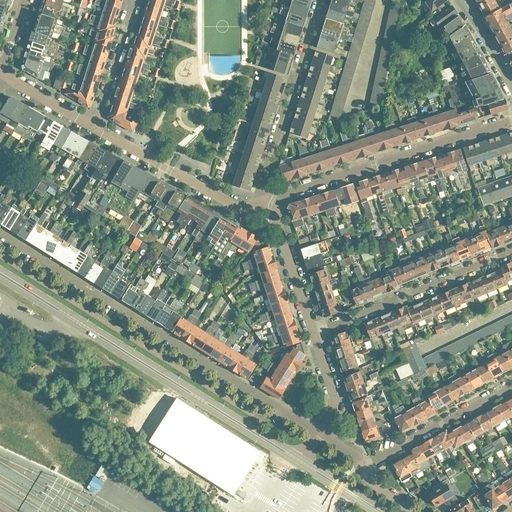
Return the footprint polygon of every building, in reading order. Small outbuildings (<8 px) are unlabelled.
[(10,0),(0,0),(0,25),(3,24),(10,0)] [(61,7),(62,2),(56,0),(42,0),(41,5),(66,13),(68,9),(61,7)] [(116,18),(119,9),(120,8),(95,0),(94,4),(103,7),(101,13),(116,18)] [(120,6),(122,0),(96,0),(97,0),(96,0),(95,0),(120,8),(121,7),(120,6)] [(171,8),(172,4),(160,0),(148,0),(148,1),(147,6),(146,6),(162,11),(164,6),(171,8)] [(308,8),(310,0),(291,0),(291,3),(308,8)] [(443,4),(447,1),(446,0),(418,0),(418,2),(422,3),(421,4),(425,10),(428,9),(430,13),(434,10),(436,14),(445,8),(443,4)] [(486,17),(509,5),(510,4),(507,0),(506,0),(498,4),(495,0),(493,0),(480,7),(485,17),(486,17)] [(346,10),(347,6),(331,1),(328,10),(358,20),(359,15),(346,10)] [(495,35),(511,25),(511,2),(510,4),(509,5),(486,17),(489,23),(488,23),(495,35)] [(305,18),(308,8),(291,3),(289,8),(282,5),(280,10),(305,18)] [(374,12),(375,7),(364,3),(362,8),(374,12)] [(67,18),(68,14),(66,13),(41,5),(38,14),(57,20),(58,15),(67,18)] [(161,16),(162,11),(146,6),(145,11),(144,14),(143,16),(166,23),(168,18),(161,16)] [(437,24),(439,27),(457,14),(451,6),(434,18),(430,21),(430,23),(433,26),(434,27),(437,24)] [(83,13),(83,11),(84,9),(79,7),(76,16),(81,18),(82,17),(83,13)] [(372,17),(374,12),(362,8),(360,13),(372,17)] [(302,28),(305,18),(280,10),(279,14),(286,17),(285,22),(302,28)] [(342,24),(343,19),(357,23),(358,20),(328,10),(325,19),(343,25),(343,24),(342,24)] [(114,27),(116,18),(101,13),(99,18),(90,15),(89,19),(91,19),(90,20),(115,28),(115,27),(114,27)] [(371,22),(372,17),(360,13),(359,18),(371,22)] [(57,20),(38,14),(35,23),(61,32),(61,31),(62,28),(55,25),(57,20)] [(166,28),(168,24),(166,23),(143,16),(143,19),(140,26),(156,30),(158,25),(166,28)] [(446,37),(464,24),(458,16),(438,30),(440,33),(439,34),(440,36),(444,33),(446,37)] [(369,27),(371,22),(359,18),(357,23),(369,27)] [(341,30),(343,25),(325,19),(322,29),(352,38),(354,34),(350,33),(350,32),(348,32),(341,30)] [(112,37),(115,28),(90,20),(89,24),(92,25),(90,30),(113,38),(113,37),(112,37)] [(299,37),(302,28),(285,22),(283,27),(268,22),(267,27),(271,28),(299,37)] [(61,32),(35,23),(32,32),(51,39),(53,33),(70,38),(71,35),(61,31),(61,32)] [(367,32),(369,27),(357,23),(356,28),(367,32)] [(449,44),(469,34),(464,24),(446,37),(444,39),(446,43),(447,42),(449,44)] [(511,25),(495,35),(501,46),(511,40),(511,25)] [(154,35),(156,30),(140,26),(138,32),(138,34),(136,34),(136,35),(160,42),(161,42),(163,38),(154,35)] [(296,47),(299,37),(271,28),(270,33),(281,36),(279,41),(296,47)] [(366,37),(367,32),(356,28),(354,34),(366,37)] [(352,38),(322,29),(319,38),(335,43),(337,44),(338,38),(351,42),(352,38)] [(110,48),(113,38),(90,30),(89,34),(95,36),(93,42),(110,48)] [(49,43),(51,39),(32,32),(29,41),(50,49),(51,49),(57,51),(57,50),(58,46),(49,43)] [(364,42),(366,37),(354,34),(353,38),(364,42)] [(453,55),(474,43),(469,34),(449,44),(452,50),(451,51),(453,55)] [(159,46),(160,42),(136,35),(133,43),(132,43),(132,44),(154,51),(155,50),(149,49),(151,44),(159,46)] [(293,56),(296,47),(279,41),(271,38),(270,43),(278,45),(276,51),(293,56)] [(334,47),(335,43),(319,38),(316,48),(338,55),(346,58),(348,52),(334,47)] [(363,47),(364,42),(353,38),(351,44),(363,47)] [(511,40),(501,46),(506,55),(510,53),(511,54),(511,40)] [(57,51),(51,49),(50,49),(29,41),(26,50),(45,57),(46,51),(62,57),(64,52),(57,50),(57,51)] [(107,55),(110,48),(93,42),(92,47),(85,45),(84,50),(107,57),(108,55),(107,55)] [(458,63),(479,52),(474,43),(453,55),(448,57),(450,62),(456,59),(458,63)] [(153,56),(154,51),(132,44),(129,54),(144,59),(146,53),(153,56)] [(361,53),(363,47),(351,44),(349,49),(361,53)] [(359,58),(361,53),(349,49),(348,54),(359,58)] [(43,61),(45,57),(26,50),(23,60),(49,68),(52,70),(54,65),(43,61)] [(106,59),(107,57),(84,50),(82,55),(89,57),(87,62),(103,67),(106,59)] [(290,65),(293,56),(276,51),(274,56),(266,53),(265,57),(290,65)] [(330,63),(332,56),(315,51),(312,61),(335,69),(335,68),(336,65),(330,63)] [(484,62),(479,52),(458,63),(461,68),(461,69),(462,71),(484,62)] [(143,63),(144,59),(129,54),(126,61),(126,60),(125,63),(148,71),(149,68),(150,65),(143,63)] [(359,58),(348,54),(346,59),(358,63),(359,58)] [(289,68),(290,65),(265,57),(265,58),(260,56),(257,55),(255,64),(264,67),(266,63),(271,64),(270,70),(287,75),(289,68)] [(358,63),(346,59),(344,64),(356,68),(358,63)] [(47,72),(49,68),(23,60),(21,66),(22,68),(22,69),(41,80),(44,71),(47,72)] [(326,77),(328,71),(339,74),(340,70),(335,68),(335,69),(312,61),(309,72),(326,77)] [(103,68),(103,67),(87,62),(86,66),(79,64),(77,68),(77,69),(101,77),(101,74),(102,70),(103,68)] [(489,71),(488,68),(484,62),(462,71),(462,72),(454,76),(455,77),(456,80),(462,77),(465,75),(467,78),(489,71)] [(146,75),(148,71),(125,63),(125,65),(124,68),(122,73),(138,78),(140,73),(146,75)] [(356,68),(344,64),(343,68),(343,69),(355,73),(356,68)] [(450,68),(439,71),(442,81),(453,77),(450,68)] [(100,79),(101,77),(77,69),(76,74),(82,76),(81,81),(97,86),(99,79),(100,79)] [(353,78),(355,73),(343,69),(341,74),(353,78)] [(60,87),(61,83),(62,80),(63,76),(64,73),(58,71),(53,87),(59,91),(60,87)] [(282,89),(286,78),(269,72),(267,79),(260,77),(259,81),(282,89)] [(324,83),(326,77),(309,72),(305,82),(328,89),(328,90),(334,91),(335,87),(324,83)] [(136,83),(138,78),(122,73),(120,81),(119,81),(119,83),(142,90),(143,85),(136,83)] [(471,93),(474,99),(500,90),(490,73),(464,81),(462,83),(468,94),(471,93)] [(351,83),(353,78),(341,74),(340,80),(351,83)] [(61,81),(61,83),(66,84),(72,86),(71,89),(78,91),(94,96),(97,86),(81,81),(79,86),(72,84),(67,81),(62,80),(61,81)] [(350,88),(351,83),(340,80),(338,85),(350,88)] [(279,99),(282,89),(259,81),(258,85),(264,87),(262,93),(279,99)] [(328,90),(328,89),(305,82),(302,92),(319,97),(321,91),(327,93),(328,90)] [(140,95),(142,90),(119,83),(118,84),(119,85),(118,87),(116,92),(131,97),(133,92),(140,95)] [(454,90),(455,83),(443,87),(445,93),(449,91),(454,90)] [(348,93),(350,88),(338,85),(337,90),(348,93)] [(91,106),(94,96),(78,91),(76,95),(66,90),(64,94),(87,107),(91,106)] [(348,93),(337,90),(335,95),(347,98),(348,93)] [(479,106),(504,98),(500,90),(474,99),(477,107),(479,106)] [(130,102),(131,97),(116,92),(113,102),(128,107),(135,110),(137,104),(130,102)] [(317,104),(319,97),(302,92),(299,102),(322,110),(323,106),(317,104)] [(276,109),(279,99),(262,93),(260,100),(254,98),(253,102),(276,109)] [(345,104),(347,98),(335,95),(333,100),(345,104)] [(0,119),(5,123),(19,102),(12,98),(8,99),(0,112),(0,119)] [(508,109),(504,99),(504,98),(479,106),(480,109),(483,108),(484,111),(489,110),(490,115),(508,109)] [(345,104),(333,100),(332,105),(343,109),(345,104)] [(14,128),(27,107),(19,102),(5,123),(14,128)] [(124,119),(128,107),(113,102),(108,117),(109,119),(121,126),(124,119)] [(272,119),(276,109),(253,102),(251,105),(257,107),(255,114),(272,119)] [(326,111),(322,110),(299,102),(296,113),(313,118),(315,112),(325,115),(326,111)] [(450,128),(445,112),(438,115),(436,110),(434,104),(431,105),(439,131),(442,130),(443,131),(450,128)] [(342,114),(343,109),(332,105),(330,110),(342,114)] [(439,131),(431,105),(430,106),(432,111),(428,112),(430,117),(424,119),(428,135),(439,131)] [(461,124),(458,114),(456,109),(455,106),(450,108),(451,110),(445,112),(450,128),(457,126),(457,125),(461,124)] [(461,124),(483,117),(482,112),(484,111),(483,108),(480,109),(479,106),(477,107),(464,111),(462,112),(458,114),(461,124)] [(23,133),(36,112),(27,107),(14,128),(15,128),(13,131),(22,136),(23,135),(24,133),(23,133)] [(342,114),(330,110),(329,115),(340,119),(342,114)] [(34,133),(44,117),(36,112),(23,133),(24,133),(28,136),(30,131),(34,133)] [(311,124),(313,118),(296,113),(292,123),(316,130),(317,126),(311,124)] [(269,130),(272,119),(255,114),(253,120),(247,118),(246,122),(269,130)] [(39,144),(53,122),(44,117),(34,133),(35,134),(36,133),(40,135),(36,143),(39,144)] [(428,135),(424,119),(416,122),(415,117),(411,118),(418,138),(428,135)] [(407,142),(402,126),(395,129),(393,124),(391,118),(388,119),(396,145),(407,142)] [(418,138),(411,118),(406,119),(408,124),(402,126),(407,142),(418,138)] [(133,132),(137,124),(132,121),(131,123),(124,119),(121,126),(133,132)] [(396,145),(388,119),(383,121),(385,126),(385,127),(386,131),(380,133),(385,149),(393,147),(392,146),(396,145)] [(385,149),(380,133),(374,135),(369,120),(365,121),(375,152),(378,151),(378,152),(385,149)] [(375,152),(365,121),(364,122),(366,126),(362,128),(364,133),(363,133),(365,138),(359,140),(364,156),(371,154),(371,153),(375,152)] [(52,144),(62,127),(53,122),(39,144),(44,148),(49,150),(51,145),(52,144)] [(266,140),(269,130),(246,122),(245,126),(251,128),(249,134),(266,140)] [(318,136),(320,132),(316,130),(292,123),(289,133),(306,139),(308,132),(318,136)] [(57,146),(54,151),(57,153),(70,132),(62,127),(52,144),(57,146)] [(58,153),(66,158),(79,137),(70,132),(57,153),(58,153)] [(364,156),(359,140),(352,142),(350,138),(348,132),(345,133),(353,159),(356,158),(356,159),(364,156)] [(511,132),(505,135),(507,140),(499,143),(500,148),(503,147),(505,154),(506,153),(508,160),(511,158),(511,132)] [(353,159),(345,133),(340,135),(342,140),(341,140),(343,145),(337,147),(342,163),(353,159)] [(262,150),(266,140),(249,134),(247,141),(241,139),(239,143),(262,150)] [(500,148),(499,143),(507,140),(505,135),(484,142),(492,165),(495,164),(493,158),(505,154),(503,147),(500,148)] [(72,169),(88,142),(79,137),(66,158),(72,161),(67,170),(70,172),(72,169)] [(342,163),(337,147),(330,149),(328,145),(326,139),(323,140),(331,166),(342,163)] [(331,166),(323,140),(318,142),(320,147),(320,148),(321,152),(316,154),(321,169),(331,166)] [(85,165),(96,147),(88,142),(72,169),(76,171),(82,161),(85,162),(84,165),(85,165)] [(492,165),(484,142),(463,149),(469,166),(471,172),(475,170),(473,164),(486,160),(488,166),(492,165)] [(259,160),(262,150),(239,143),(238,147),(244,149),(242,155),(259,160)] [(310,173),(302,147),(300,143),(296,144),(297,149),(299,154),(299,155),(300,159),(294,161),(299,177),(306,175),(306,174),(310,173)] [(321,169),(316,154),(308,156),(307,152),(306,152),(305,146),(302,147),(310,173),(321,169)] [(86,182),(105,152),(96,147),(85,165),(86,166),(84,169),(88,171),(86,176),(87,177),(84,181),(86,182)] [(0,152),(0,154),(6,158),(9,154),(2,149),(0,152)] [(466,165),(461,149),(451,153),(462,185),(467,184),(463,171),(468,170),(466,165)] [(77,197),(74,201),(83,206),(114,156),(105,152),(86,182),(77,197)] [(462,185),(451,153),(442,156),(448,172),(447,172),(449,177),(454,175),(454,176),(458,188),(459,187),(460,191),(464,190),(462,185)] [(7,159),(14,164),(17,159),(9,154),(7,159)] [(256,171),(259,160),(242,155),(240,161),(234,159),(233,163),(256,171)] [(92,211),(123,161),(114,156),(83,206),(92,211)] [(448,172),(442,156),(433,158),(444,191),(446,190),(444,183),(446,182),(445,179),(443,173),(447,172),(448,172)] [(299,177),(294,161),(292,157),(281,160),(278,167),(283,182),(291,179),(291,180),(299,177)] [(444,191),(433,158),(424,161),(431,182),(435,181),(439,193),(443,191),(444,191)] [(101,215),(132,166),(123,161),(92,211),(95,212),(101,215)] [(225,171),(228,164),(218,161),(215,168),(225,171)] [(431,182),(424,161),(415,164),(426,197),(429,196),(427,188),(426,184),(431,182)] [(253,181),(256,171),(233,163),(231,167),(238,169),(236,175),(253,181)] [(24,168),(33,173),(35,169),(27,164),(24,168)] [(426,197),(415,164),(406,167),(412,187),(415,186),(416,189),(418,188),(419,193),(421,199),(425,198),(426,197)] [(115,212),(141,170),(132,166),(101,215),(110,220),(102,215),(107,207),(115,212)] [(412,187),(406,167),(397,170),(407,202),(410,200),(406,189),(412,187)] [(23,170),(20,174),(29,179),(31,175),(23,170)] [(124,217),(131,205),(138,194),(140,192),(149,175),(141,170),(115,212),(124,217)] [(407,202),(397,170),(387,173),(393,189),(396,188),(398,195),(400,194),(403,203),(407,202)] [(393,189),(387,173),(378,176),(385,199),(389,197),(394,196),(391,190),(393,189)] [(145,201),(158,180),(149,175),(140,192),(144,194),(142,199),(145,201)] [(249,191),(253,181),(236,175),(233,182),(227,180),(226,184),(232,186),(249,191)] [(480,198),(511,186),(511,175),(477,188),(480,198)] [(48,185),(51,181),(43,176),(41,180),(48,185)] [(385,199),(378,176),(369,179),(374,195),(377,194),(383,212),(388,210),(384,199),(385,199)] [(366,198),(374,195),(369,179),(360,182),(361,187),(357,188),(360,197),(368,220),(368,221),(373,220),(366,198)] [(52,180),(49,185),(57,190),(60,185),(52,180)] [(154,206),(156,203),(167,184),(158,180),(145,201),(154,206)] [(44,191),(47,186),(41,182),(38,187),(44,191)] [(62,189),(67,192),(70,186),(65,183),(62,189)] [(162,212),(176,189),(167,184),(156,203),(154,206),(159,209),(156,214),(160,216),(162,212)] [(358,198),(353,184),(334,190),(339,206),(346,204),(346,205),(355,203),(361,222),(368,220),(360,197),(358,198)] [(50,186),(47,191),(54,196),(57,191),(50,186)] [(511,196),(511,186),(480,198),(483,206),(511,196)] [(175,210),(185,194),(176,189),(162,212),(165,214),(169,207),(175,210)] [(69,190),(66,195),(74,200),(77,195),(69,190)] [(339,206),(334,190),(325,194),(332,216),(337,214),(335,208),(339,206)] [(0,206),(0,223),(1,224),(13,206),(11,205),(9,207),(6,205),(12,196),(8,194),(6,197),(0,206)] [(332,216),(325,194),(315,197),(320,212),(321,212),(321,213),(326,211),(328,217),(332,216)] [(180,225),(195,200),(187,195),(176,212),(180,215),(176,222),(180,225)] [(70,205),(73,200),(66,196),(63,201),(70,205)] [(320,212),(315,197),(306,200),(313,222),(319,220),(317,214),(320,212)] [(9,230),(22,209),(27,202),(23,199),(18,207),(14,204),(13,206),(1,224),(9,230)] [(195,220),(204,206),(195,200),(180,225),(179,227),(183,229),(190,218),(195,220)] [(313,222),(306,200),(297,203),(302,218),(307,217),(309,223),(313,222)] [(72,205),(80,210),(82,206),(75,201),(72,205)] [(302,218),(297,203),(290,205),(288,208),(294,228),(304,225),(302,218)] [(196,237),(212,211),(204,206),(195,220),(199,223),(192,235),(196,237)] [(18,235),(29,217),(29,216),(28,215),(26,217),(23,215),(26,211),(22,209),(9,230),(18,235)] [(212,231),(221,216),(212,211),(196,237),(195,239),(198,242),(199,241),(200,241),(208,228),(212,231)] [(478,211),(473,213),(476,221),(478,220),(478,221),(482,220),(478,211)] [(106,226),(109,222),(100,216),(98,220),(97,222),(105,227),(106,226)] [(212,249),(229,221),(221,216),(212,231),(206,240),(210,242),(208,246),(212,249)] [(26,240),(40,219),(39,218),(38,219),(35,217),(32,223),(29,221),(30,218),(29,217),(18,235),(26,240)] [(465,223),(462,217),(456,219),(459,225),(465,223)] [(422,221),(425,230),(435,227),(433,222),(432,218),(422,221)] [(504,244),(498,229),(491,232),(485,218),(482,220),(492,246),(493,249),(497,247),(504,245),(504,244)] [(34,246),(45,229),(40,226),(43,221),(40,219),(26,240),(34,246)] [(122,220),(118,226),(127,231),(130,225),(122,220)] [(492,246),(482,220),(478,221),(481,227),(480,227),(482,232),(475,235),(481,251),(483,250),(484,251),(487,250),(487,248),(492,246)] [(225,247),(238,226),(229,221),(212,249),(213,249),(210,252),(219,258),(222,253),(225,247)] [(43,251),(57,228),(60,224),(57,222),(50,232),(46,230),(45,229),(34,246),(43,251)] [(112,231),(115,226),(109,222),(106,227),(112,231)] [(423,223),(415,225),(417,231),(424,229),(423,223)] [(130,225),(127,231),(135,236),(138,230),(130,225)] [(511,240),(511,234),(508,225),(498,229),(504,244),(511,240)] [(238,247),(247,232),(238,226),(225,247),(229,249),(233,243),(234,244),(238,247)] [(347,227),(340,229),(342,235),(344,235),(349,233),(347,227)] [(51,256),(62,240),(57,237),(61,230),(57,228),(43,251),(51,256)] [(62,240),(51,256),(60,262),(73,240),(78,234),(73,231),(66,242),(63,241),(62,240)] [(135,237),(143,241),(147,235),(139,231),(135,237)] [(330,238),(328,233),(327,231),(320,233),(322,240),(329,237),(330,238)] [(257,249),(262,241),(247,232),(238,247),(248,253),(249,252),(257,249)] [(318,233),(309,236),(312,243),(320,241),(319,236),(318,233)] [(461,259),(453,239),(450,233),(445,235),(450,246),(444,248),(450,264),(452,263),(453,264),(455,263),(456,262),(458,261),(461,259)] [(481,251),(475,235),(465,240),(471,255),(476,253),(477,254),(480,253),(480,251),(481,251)] [(378,239),(381,246),(388,244),(386,236),(378,239)] [(471,255),(465,240),(464,238),(460,239),(459,237),(453,239),(461,259),(462,259),(463,259),(466,258),(466,257),(471,255)] [(137,250),(142,242),(135,238),(130,246),(137,250)] [(308,238),(299,241),(301,247),(310,244),(308,238)] [(68,267),(79,250),(74,247),(77,242),(73,240),(60,262),(68,267)] [(77,272),(92,248),(95,244),(91,241),(88,245),(87,244),(82,253),(79,250),(68,267),(77,272)] [(158,241),(154,247),(162,252),(165,246),(158,241)] [(321,254),(319,248),(328,245),(326,241),(301,249),(305,259),(321,254)] [(189,256),(197,245),(193,242),(185,254),(189,256)] [(450,264),(444,248),(443,246),(437,248),(439,251),(435,252),(433,246),(432,247),(440,268),(441,268),(442,268),(445,267),(446,266),(450,264)] [(174,252),(166,247),(163,252),(171,257),(174,252)] [(249,265),(272,258),(269,247),(253,252),(254,258),(247,260),(248,261),(241,263),(243,267),(249,265)] [(440,268),(432,247),(431,247),(434,253),(424,257),(430,272),(433,271),(434,271),(435,271),(438,270),(439,269),(440,268)] [(85,278),(96,261),(91,258),(95,250),(92,248),(77,272),(85,278)] [(94,283),(113,253),(109,250),(100,264),(97,262),(96,261),(85,278),(94,283)] [(102,288),(113,272),(107,268),(117,254),(114,252),(113,253),(94,283),(102,288)] [(183,257),(174,252),(171,258),(170,259),(179,264),(183,257)] [(369,260),(366,252),(361,254),(364,262),(369,260)] [(170,259),(171,258),(162,253),(159,258),(167,263),(170,259)] [(332,262),(330,257),(323,260),(321,254),(305,259),(308,270),(332,262)] [(430,272),(424,257),(417,260),(415,255),(411,257),(419,277),(424,275),(425,275),(427,274),(428,273),(430,272)] [(419,277),(411,257),(401,261),(409,281),(410,281),(411,281),(413,280),(414,279),(419,277)] [(189,267),(192,261),(186,258),(183,263),(189,267)] [(259,273),(276,268),(272,258),(249,265),(243,267),(244,271),(250,269),(251,270),(257,267),(259,273)] [(340,270),(358,266),(356,258),(338,262),(340,270)] [(409,281),(401,261),(400,261),(402,266),(396,269),(394,263),(393,263),(390,258),(388,259),(398,286),(403,284),(404,284),(406,283),(407,282),(409,281)] [(398,286),(388,259),(384,261),(387,266),(385,267),(389,275),(382,278),(388,292),(399,288),(398,286)] [(131,261),(126,268),(132,272),(136,264),(131,261)] [(171,262),(168,267),(175,271),(178,265),(171,262)] [(511,278),(511,264),(511,263),(511,262),(501,267),(502,269),(507,281),(511,278)] [(192,263),(188,269),(197,274),(200,268),(192,263)] [(102,288),(111,293),(124,273),(124,271),(125,270),(117,265),(113,272),(102,288)] [(178,265),(175,271),(183,276),(186,270),(178,265)] [(279,278),(276,268),(259,273),(261,279),(254,281),(255,282),(256,286),(279,278)] [(507,281),(502,269),(497,271),(495,271),(493,272),(493,273),(491,274),(497,288),(508,284),(507,281)] [(186,270),(183,276),(190,280),(193,275),(187,271),(186,270)] [(330,275),(327,276),(325,270),(310,275),(314,286),(331,280),(331,279),(330,275)] [(111,293),(119,299),(130,282),(124,279),(128,274),(124,271),(124,273),(111,293)] [(162,273),(155,283),(161,288),(168,277),(162,273)] [(195,274),(189,283),(198,289),(204,280),(200,278),(195,274)] [(361,286),(368,301),(378,297),(372,282),(370,277),(364,279),(362,274),(357,277),(361,286)] [(497,288),(491,274),(490,274),(489,274),(487,275),(486,276),(481,278),(487,292),(497,288)] [(130,305),(146,281),(142,278),(136,287),(131,284),(121,300),(130,305)] [(279,278),(256,286),(257,290),(257,291),(264,288),(266,294),(283,289),(279,278)] [(388,292),(382,278),(372,282),(378,297),(388,292)] [(487,292),(481,278),(476,280),(475,280),(472,281),(472,282),(470,282),(476,297),(487,292)] [(332,291),(330,284),(335,283),(334,279),(331,279),(331,280),(314,286),(317,296),(332,291)] [(148,295),(154,286),(146,281),(130,305),(138,311),(148,295)] [(212,287),(204,281),(200,288),(208,293),(212,287)] [(476,297),(470,282),(467,284),(467,283),(465,284),(464,284),(462,285),(461,286),(460,287),(466,301),(468,305),(475,302),(473,298),(476,297)] [(368,301),(361,286),(351,291),(357,306),(368,301)] [(466,301),(460,287),(459,287),(457,287),(455,288),(455,289),(450,291),(456,305),(466,301)] [(138,311),(147,316),(162,291),(158,288),(152,298),(148,295),(138,311)] [(283,289),(266,294),(260,296),(260,297),(253,299),(254,302),(255,303),(261,301),(268,299),(270,305),(286,299),(283,289)] [(155,321),(166,304),(162,301),(167,294),(162,291),(147,316),(155,321)] [(334,297),(332,291),(317,296),(321,307),(336,302),(334,297)] [(456,305),(450,291),(448,292),(447,291),(444,292),(444,293),(439,295),(445,310),(456,305)] [(445,310),(439,295),(437,296),(436,296),(434,297),(434,298),(429,300),(435,314),(445,310)] [(242,297),(235,304),(239,309),(247,303),(242,297)] [(166,304),(155,321),(164,327),(179,302),(175,299),(170,307),(166,304)] [(290,310),(286,299),(270,305),(272,311),(265,313),(265,314),(266,317),(290,310)] [(435,314),(429,300),(424,302),(423,301),(420,302),(420,304),(419,304),(426,323),(433,320),(431,316),(435,314)] [(487,311),(493,308),(493,307),(490,301),(484,303),(487,311)] [(164,327),(172,332),(181,318),(182,317),(178,314),(184,304),(180,302),(179,302),(164,327)] [(199,310),(199,311),(202,313),(208,304),(205,302),(200,310),(199,310)] [(339,313),(336,302),(321,307),(324,318),(339,313)] [(426,323),(419,304),(417,305),(416,304),(413,305),(413,307),(408,309),(413,321),(414,323),(418,321),(420,325),(426,323)] [(480,305),(475,307),(478,315),(480,314),(483,313),(480,305)] [(222,308),(224,315),(231,313),(229,306),(222,308)] [(414,323),(413,321),(408,309),(407,306),(403,308),(396,310),(396,311),(402,325),(404,330),(415,325),(414,323)] [(293,320),(290,310),(266,317),(268,321),(268,322),(275,320),(277,326),(293,320)] [(469,310),(461,313),(464,321),(472,318),(469,310)] [(402,325),(396,311),(386,315),(392,329),(398,327),(400,333),(401,333),(405,341),(409,340),(404,330),(402,325)] [(172,332),(182,338),(195,318),(194,317),(190,315),(187,321),(181,318),(172,332)] [(392,329),(386,315),(376,319),(382,334),(384,339),(388,337),(386,332),(392,329)] [(456,316),(449,319),(450,321),(452,326),(459,323),(456,316)] [(191,344),(200,329),(195,326),(199,320),(195,318),(182,338),(191,344)] [(382,334),(376,319),(365,324),(371,338),(382,334)] [(243,320),(240,325),(249,331),(250,329),(243,320)] [(296,331),(293,320),(277,326),(279,332),(265,336),(266,341),(296,331)] [(213,329),(209,327),(205,333),(200,329),(191,344),(200,350),(213,329)] [(239,327),(234,334),(236,335),(239,337),(243,330),(239,327)] [(217,332),(213,329),(200,350),(209,355),(219,341),(214,338),(217,332)] [(282,341),(284,347),(300,341),(296,331),(266,341),(268,345),(275,342),(275,343),(282,341)] [(351,343),(347,331),(330,337),(334,348),(351,343)] [(228,338),(227,338),(224,344),(219,341),(209,355),(219,361),(232,341),(228,338)] [(236,343),(232,341),(219,361),(228,367),(237,352),(232,349),(236,343)] [(354,354),(351,343),(334,348),(338,360),(354,354)] [(478,353),(482,351),(478,343),(474,345),(478,353)] [(511,349),(511,350),(507,343),(503,346),(506,351),(505,351),(511,363),(511,349)] [(302,361),(305,356),(301,344),(296,346),(297,348),(295,349),(293,348),(290,353),(302,361)] [(426,369),(427,368),(422,359),(416,344),(403,350),(409,363),(412,373),(413,374),(413,375),(415,374),(419,372),(425,369),(426,369)] [(237,352),(228,367),(237,373),(250,352),(246,350),(242,356),(237,352)] [(454,355),(456,359),(460,357),(464,355),(462,351),(454,355)] [(511,367),(511,363),(505,351),(501,353),(502,354),(496,357),(504,372),(505,372),(506,372),(509,370),(509,369),(511,367)] [(255,355),(250,352),(237,373),(247,379),(256,364),(251,361),(255,355)] [(296,371),(302,361),(290,353),(287,352),(281,362),(296,371)] [(504,372),(496,357),(494,353),(484,359),(494,378),(498,375),(499,376),(502,374),(503,373),(504,372)] [(358,366),(354,354),(338,360),(342,371),(358,366)] [(265,359),(263,363),(266,365),(290,380),(296,371),(281,362),(278,367),(271,363),(265,359)] [(494,378),(484,359),(474,364),(476,369),(477,369),(484,383),(485,383),(486,383),(489,381),(489,380),(494,378)] [(439,368),(446,365),(444,360),(437,363),(439,368)] [(266,365),(263,363),(261,366),(267,370),(266,371),(273,375),(270,380),(284,389),(290,380),(266,365)] [(412,373),(409,363),(398,368),(403,378),(412,373)] [(484,383),(477,369),(476,369),(467,374),(474,389),(478,386),(480,387),(483,385),(483,384),(484,383)] [(425,370),(415,375),(419,381),(428,376),(425,370)] [(367,382),(365,377),(363,378),(360,372),(344,378),(348,389),(367,382)] [(474,389),(467,374),(457,380),(465,394),(466,394),(470,392),(470,391),(474,389)] [(284,389),(270,380),(266,378),(260,387),(278,399),(284,389)] [(465,394),(457,380),(447,385),(455,400),(458,397),(460,398),(463,396),(463,395),(465,394)] [(368,394),(365,388),(368,387),(367,382),(348,389),(352,400),(368,394)] [(455,400),(447,385),(437,391),(445,405),(447,405),(450,403),(450,402),(455,400)] [(445,405),(437,391),(427,397),(429,399),(435,410),(439,408),(440,408),(443,407),(443,406),(445,405)] [(435,410),(429,399),(427,397),(426,394),(417,399),(427,418),(436,414),(435,410)] [(382,403),(387,401),(385,397),(377,401),(376,399),(373,400),(371,395),(367,396),(367,397),(352,402),(355,412),(376,405),(382,403)] [(427,418),(417,399),(413,401),(417,406),(411,409),(419,423),(427,418)] [(511,416),(511,409),(507,401),(503,404),(502,403),(498,405),(498,406),(497,407),(505,420),(511,416)] [(398,417),(393,419),(394,421),(398,428),(401,433),(410,428),(399,409),(397,404),(393,407),(398,417)] [(358,422),(373,417),(371,412),(378,410),(376,405),(355,412),(358,422)] [(419,423),(411,409),(406,412),(403,407),(399,409),(410,428),(419,423)] [(505,420),(497,407),(495,407),(492,409),(492,410),(488,412),(495,426),(505,420)] [(392,422),(394,421),(393,419),(390,413),(389,412),(386,413),(389,423),(392,422)] [(495,426),(488,412),(483,415),(482,414),(479,416),(479,417),(478,418),(485,431),(495,426)] [(383,424),(382,420),(375,423),(373,417),(358,422),(362,431),(383,424)] [(485,431),(478,418),(477,418),(476,418),(472,420),(472,421),(468,423),(476,437),(485,431)] [(476,437),(468,423),(464,426),(462,425),(459,427),(459,428),(458,429),(466,442),(468,445),(467,445),(468,446),(474,443),(471,439),(476,437)] [(385,435),(383,429),(385,429),(383,424),(362,431),(365,441),(385,435)] [(454,444),(456,448),(466,442),(458,429),(457,429),(456,429),(452,430),(452,432),(448,434),(454,444)] [(454,444),(448,434),(446,431),(437,436),(448,455),(452,452),(449,447),(454,444)] [(448,455),(437,436),(428,441),(436,454),(441,452),(444,457),(448,455)] [(436,454),(428,441),(420,446),(430,464),(434,462),(431,457),(436,454)] [(492,444),(480,450),(482,454),(486,451),(488,455),(495,451),(492,444)] [(430,464),(420,446),(411,451),(412,454),(421,469),(427,466),(430,464)] [(421,469),(412,454),(403,459),(412,476),(422,471),(421,469)] [(511,470),(510,472),(508,468),(507,469),(500,457),(497,459),(498,461),(511,483),(511,470)] [(471,465),(469,462),(467,458),(462,461),(466,468),(467,468),(471,465)] [(412,476),(403,459),(393,465),(402,482),(412,476)] [(511,483),(498,461),(496,462),(498,465),(497,465),(501,472),(500,473),(506,482),(501,485),(510,499),(511,497),(511,483)] [(502,504),(490,485),(483,473),(477,477),(484,487),(486,488),(487,489),(482,492),(493,510),(502,504)] [(439,484),(448,479),(450,478),(448,474),(441,478),(437,481),(439,484)] [(261,477),(251,495),(261,500),(271,482),(261,477)] [(454,496),(448,485),(450,483),(448,479),(439,484),(433,487),(436,491),(430,495),(434,500),(432,501),(434,504),(435,503),(437,506),(445,502),(447,506),(454,502),(452,498),(454,496)] [(412,481),(405,483),(408,490),(414,488),(412,481)] [(510,499),(501,485),(497,488),(494,483),(493,482),(490,485),(502,504),(510,499)] [(411,494),(416,497),(422,494),(418,487),(411,491),(411,494)] [(480,492),(479,493),(474,495),(451,510),(452,511),(451,511),(474,511),(475,511),(473,508),(473,507),(471,504),(475,502),(481,510),(488,505),(480,492)]
